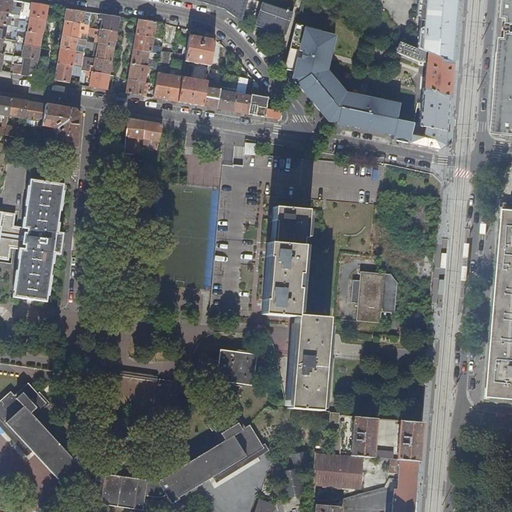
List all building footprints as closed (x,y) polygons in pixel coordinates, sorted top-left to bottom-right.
[(22,2),(0,0),(0,11),(8,13),(12,13),(20,15),(22,2)] [(247,0),(227,0),(226,3),(229,4),(228,9),(236,14),(236,11),(244,13),(247,0)] [(282,25),(287,26),(293,9),(261,0),(257,17),(261,19),(261,22),(281,29),(282,25)] [(418,49),(452,62),(456,28),(456,22),(452,22),(453,2),(436,0),(425,0),(423,21),(424,21),(424,28),(422,28),(420,30),(418,49)] [(511,0),(504,0),(503,15),(511,15),(511,0)] [(47,6),(25,3),(23,16),(27,17),(45,20),(47,6)] [(89,25),(91,13),(66,9),(64,21),(79,23),(86,24),(89,25)] [(116,32),(119,17),(100,14),(99,19),(102,20),(101,30),(116,32)] [(45,20),(27,17),(26,22),(19,21),(18,24),(23,25),(22,31),(26,32),(42,34),(45,20)] [(152,37),(155,23),(138,20),(136,35),(152,37)] [(79,23),(64,21),(62,36),(77,38),(79,23)] [(291,77),(313,103),(331,112),(337,114),(358,120),(356,128),(393,136),(393,140),(409,143),(414,123),(397,119),(401,102),(377,97),(378,93),(369,91),(369,95),(346,91),(329,69),(337,33),(296,23),(285,68),(293,70),(291,77)] [(6,25),(0,24),(0,37),(3,38),(5,39),(9,39),(10,31),(14,32),(12,40),(16,41),(17,35),(17,30),(18,27),(14,26),(6,25)] [(114,46),(116,32),(101,30),(100,30),(98,43),(99,43),(114,46)] [(40,48),(42,34),(26,32),(25,37),(17,35),(16,41),(15,44),(19,44),(40,48)] [(154,37),(152,37),(136,35),(134,49),(149,52),(154,53),(155,50),(152,49),(154,37)] [(77,38),(62,36),(60,48),(76,51),(77,42),(78,38),(77,38)] [(214,40),(189,36),(186,55),(185,61),(193,63),(191,79),(182,77),(178,102),(203,106),(207,81),(214,40)] [(502,101),(511,101),(511,39),(507,39),(504,76),(502,101)] [(175,44),(162,42),(160,54),(158,68),(156,79),(155,84),(153,98),(166,100),(172,59),(173,53),(175,44)] [(418,49),(400,42),(396,53),(420,62),(427,63),(424,88),(422,88),(422,89),(423,89),(418,124),(446,131),(448,111),(452,62),(418,49)] [(111,61),(114,46),(99,43),(97,56),(93,55),(93,58),(95,58),(111,61)] [(38,60),(40,48),(19,44),(18,51),(22,52),(22,57),(24,57),(38,60)] [(74,66),(75,62),(77,51),(76,51),(60,48),(57,63),(72,66),(74,66)] [(149,52),(134,49),(131,63),(146,66),(149,52)] [(186,55),(173,53),(172,59),(185,61),(186,55)] [(3,54),(0,70),(0,71),(10,73),(13,60),(14,56),(3,54)] [(35,77),(38,60),(24,57),(23,62),(21,61),(20,64),(14,63),(13,73),(35,77)] [(109,75),(111,61),(95,58),(94,65),(83,63),(82,68),(82,70),(109,75)] [(185,61),(172,59),(166,100),(178,102),(182,77),(185,61)] [(72,66),(57,63),(54,81),(69,83),(71,73),(72,66)] [(146,66),(131,63),(129,79),(150,83),(150,78),(156,79),(158,68),(152,67),(151,71),(147,70),(147,66),(146,66)] [(106,90),(109,75),(82,70),(81,75),(88,76),(88,74),(92,74),(89,87),(106,90)] [(247,79),(239,77),(239,78),(236,90),(235,94),(232,111),(247,114),(250,97),(244,95),(247,79)] [(150,83),(129,79),(126,93),(148,97),(150,83)] [(258,84),(253,79),(250,97),(247,114),(264,117),(269,96),(266,93),(266,97),(256,95),(258,84)] [(214,82),(207,81),(203,106),(218,109),(221,91),(221,90),(213,89),(214,82)] [(235,94),(221,91),(218,109),(232,111),(235,94)] [(11,98),(0,96),(0,114),(5,116),(4,124),(3,124),(3,128),(0,127),(0,134),(5,135),(6,126),(8,116),(11,98)] [(269,96),(264,117),(280,119),(281,111),(269,96)] [(28,101),(11,98),(8,116),(25,119),(28,101)] [(41,126),(46,105),(28,101),(25,119),(24,124),(28,125),(29,120),(38,121),(37,127),(41,127),(41,126)] [(331,112),(313,103),(330,122),(356,128),(358,120),(337,114),(331,112)] [(76,148),(76,147),(79,115),(75,110),(46,105),(41,126),(52,128),(55,133),(54,144),(76,148)] [(502,132),(511,132),(511,114),(495,113),(494,118),(494,125),(502,132)] [(143,139),(144,121),(127,118),(125,153),(133,154),(135,138),(143,139)] [(160,142),(161,124),(144,121),(143,139),(160,142)] [(445,145),(446,138),(446,131),(418,124),(414,123),(409,143),(439,150),(445,145)] [(6,126),(5,135),(22,138),(23,129),(6,126)] [(55,230),(62,184),(30,179),(23,228),(12,226),(14,214),(0,211),(0,257),(8,259),(9,247),(20,249),(13,296),(45,301),(52,255),(62,256),(65,232),(55,230)] [(505,235),(491,396),(511,397),(511,204),(503,203),(500,234),(505,235)] [(295,318),(296,315),(305,210),(272,207),(270,222),(272,222),(271,243),(265,242),(264,257),(269,258),(265,300),(263,299),(262,315),(295,318)] [(397,283),(392,276),(390,274),(361,272),(360,281),(354,280),(352,303),(358,303),(356,321),(381,323),(382,311),(395,312),(396,298),(397,283)] [(328,318),(296,315),(295,318),(294,337),(288,408),(320,411),(325,344),(328,318)] [(215,381),(253,386),(256,355),(219,350),(218,361),(212,361),(212,359),(209,358),(208,371),(210,371),(211,369),(217,370),(215,381)] [(91,503),(115,506),(125,438),(116,437),(113,460),(110,459),(108,475),(83,471),(31,415),(42,405),(35,398),(38,396),(36,393),(25,382),(11,394),(7,390),(0,396),(0,416),(29,448),(59,481),(58,482),(64,488),(69,483),(70,484),(72,482),(82,485),(93,488),(91,503)] [(35,398),(42,405),(44,407),(49,403),(38,391),(36,393),(38,396),(35,398)] [(125,438),(115,506),(141,511),(143,496),(154,496),(158,496),(164,495),(166,497),(167,497),(171,504),(179,499),(178,498),(253,451),(255,453),(263,448),(249,425),(244,428),(234,412),(220,421),(221,423),(213,429),(221,442),(156,482),(132,478),(133,463),(131,463),(133,439),(125,438)] [(329,412),(328,422),(338,423),(339,413),(329,412)] [(0,428),(23,453),(29,448),(0,416),(0,428)] [(373,457),(376,418),(354,416),(351,455),(373,457)] [(420,442),(422,423),(396,420),(396,423),(400,424),(397,459),(418,461),(420,442)] [(313,464),(309,451),(290,455),(293,469),(280,472),(287,498),(307,493),(301,467),(313,464)] [(334,457),(316,455),(313,486),(331,487),(334,457)] [(363,460),(334,457),(331,487),(361,490),(363,460)] [(414,511),(416,484),(418,461),(397,459),(388,458),(377,457),(375,477),(398,479),(397,489),(395,489),(392,511),(414,511)] [(273,511),(276,505),(259,499),(254,511),(273,511)]
